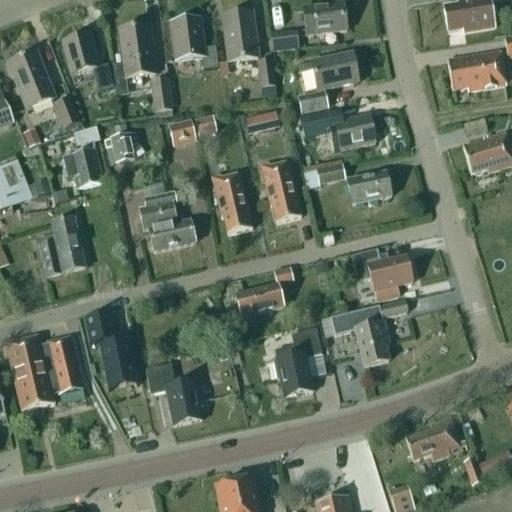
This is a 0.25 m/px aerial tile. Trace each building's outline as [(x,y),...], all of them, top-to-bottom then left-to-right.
[(489,0),(478,0),(458,3),(459,7),(443,10),(447,35),(463,33),(464,36),(494,31),(489,0)] [(343,7),(302,12),(305,34),(296,36),(295,35),(271,38),(273,56),(298,52),(296,41),(346,35),(343,7)] [(258,62),(252,16),(221,20),(228,66),(258,62)] [(204,52),(200,23),(170,27),(175,65),(201,62),(203,74),(218,72),(215,51),(204,52)] [(149,30),(118,34),(125,83),(155,79),(149,30)] [(98,71),(89,38),(62,46),(71,79),(93,73),(99,94),(114,90),(108,68),(98,71)] [(54,102),(36,56),(8,67),(26,113),(54,102)] [(505,89),(500,56),(447,65),(452,95),(467,92),(467,96),(505,89)] [(358,86),(352,57),(310,66),(317,95),(358,86)] [(256,66),(261,104),(275,102),(270,64),(256,66)] [(154,116),(170,114),(166,83),(150,85),(154,116)] [(0,131),(13,126),(0,94),(0,131)] [(323,98),(299,103),(302,117),(326,112),(323,98)] [(63,133),(78,127),(69,103),(54,109),(63,133)] [(277,118),(257,122),(260,135),(280,130),(277,118)] [(375,147),(369,120),(334,127),(340,155),(375,147)] [(212,121),(195,125),(198,138),(215,133),(212,121)] [(169,131),(173,150),(195,145),(190,126),(169,131)] [(94,147),(100,146),(96,131),(73,138),(76,151),(81,150),(94,147)] [(34,133),(23,137),(29,152),(40,147),(34,133)] [(137,146),(135,137),(110,143),(110,144),(104,145),(110,169),(116,168),(134,164),(130,148),(137,146)] [(487,177),(511,169),(511,160),(505,138),(462,150),(470,178),(486,174),(487,177)] [(69,159),(62,161),(67,183),(74,181),(77,193),(103,187),(95,153),(94,147),(81,150),(82,155),(69,158),(69,159)] [(0,213),(32,201),(18,163),(0,169),(0,213)] [(262,176),(270,211),(272,210),(276,228),(301,222),(288,167),(269,172),(270,174),(262,176)] [(345,184),(342,168),(315,174),(319,189),(345,184)] [(306,192),(318,189),(315,174),(302,176),(306,192)] [(391,201),(385,176),(346,185),(352,209),(391,201)] [(213,188),(221,222),(223,222),(228,239),(252,233),(239,179),(220,183),(221,186),(213,188)] [(33,187),(37,199),(49,195),(46,183),(33,187)] [(148,234),(154,257),(195,247),(189,225),(177,227),(173,208),(175,207),(173,197),(144,204),(145,212),(138,214),(143,235),(148,234)] [(54,240),(62,277),(85,272),(74,222),(50,227),(53,240),(54,240)] [(331,235),(321,237),(323,247),(333,245),(331,235)] [(46,281),(62,277),(54,240),(53,240),(37,244),(46,281)] [(377,254),(351,261),(357,286),(370,283),(373,296),(375,296),(377,306),(399,300),(397,291),(412,287),(406,260),(380,267),(377,254)] [(326,267),(315,270),(317,279),(328,277),(326,267)] [(276,289),(236,299),(241,322),(283,312),(278,294),(283,293),(281,288),(293,285),(290,271),(273,275),(276,289)] [(341,280),(340,273),(333,275),(334,282),(341,280)] [(379,311),(382,323),(407,317),(403,305),(379,311)] [(379,310),(330,322),(334,340),(355,335),(364,371),(388,365),(384,350),(388,349),(382,323),(379,311),(379,310)] [(86,321),(84,322),(89,349),(91,349),(91,348),(101,346),(101,349),(100,350),(100,349),(99,349),(108,395),(110,394),(108,388),(134,383),(135,389),(137,389),(128,343),(126,344),(113,347),(112,344),(114,343),(115,344),(117,344),(111,316),(109,316),(109,317),(86,322),(86,321)] [(274,354),(276,364),(277,367),(273,367),(277,384),(280,383),(284,402),(312,396),(305,362),(321,359),(316,333),(291,339),(293,350),(274,354)] [(39,341),(6,348),(22,417),(55,409),(53,398),(59,397),(60,400),(83,394),(71,342),(48,347),(50,357),(43,359),(39,341)] [(201,405),(197,388),(194,389),(193,386),(175,390),(170,369),(145,374),(150,399),(166,396),(173,430),(201,424),(197,406),(201,405)] [(462,455),(450,421),(430,428),(431,434),(405,443),(413,465),(431,459),(433,465),(462,455)] [(511,465),(507,455),(478,468),(484,481),(511,468),(511,465)] [(474,462),(463,466),(472,491),(484,486),(474,462)] [(259,511),(254,482),(215,490),(219,511),(259,511)] [(414,511),(406,489),(391,494),(397,511),(414,511)] [(350,511),(348,499),(314,507),(315,511),(350,511)]
